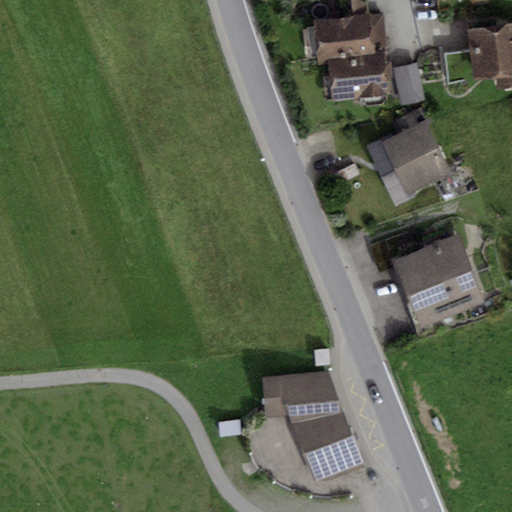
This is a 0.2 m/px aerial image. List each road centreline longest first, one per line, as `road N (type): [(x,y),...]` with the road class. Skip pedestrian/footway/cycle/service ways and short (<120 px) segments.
road 1 (tertiary): [(428,511),(231,0)]
road 2 (track): [(0,384),(107,376),(155,384),(178,399),(213,468),(252,511)]
